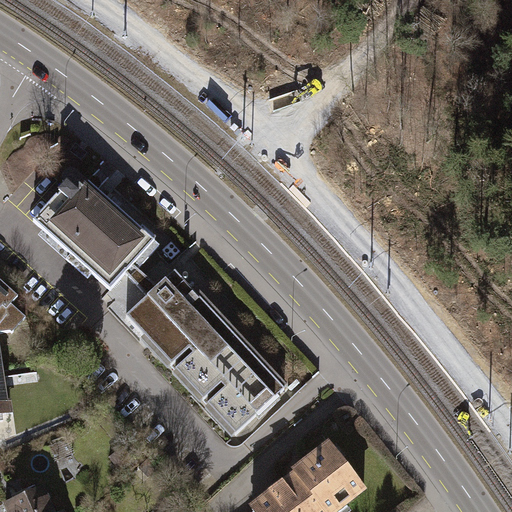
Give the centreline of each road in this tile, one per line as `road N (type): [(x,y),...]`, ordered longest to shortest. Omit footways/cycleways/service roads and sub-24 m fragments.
road 1 (secondary): [(39,56),(165,154),(286,267),(480,511)]
road 2 (track): [(284,157),(408,0)]
